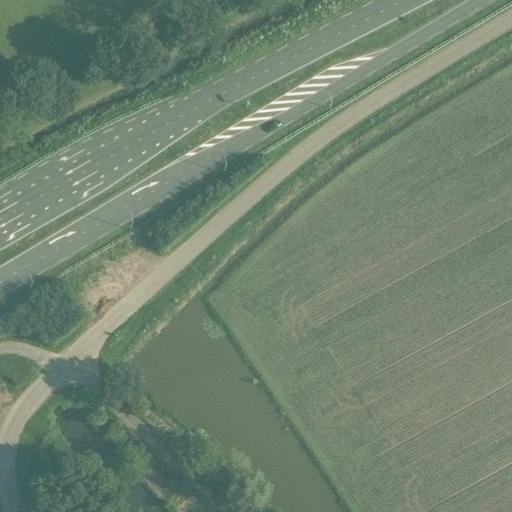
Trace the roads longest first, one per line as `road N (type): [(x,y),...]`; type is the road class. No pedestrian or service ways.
road 1 (unclassified): [(511,11),(335,114),(70,360)]
road 2 (trunk): [(0,280),(475,0)]
road 3 (trunk): [(400,0),(0,220)]
road 4 (unclassified): [(70,360),(222,511)]
road 5 (unclassified): [(70,360),(11,421),(2,475),(16,511)]
